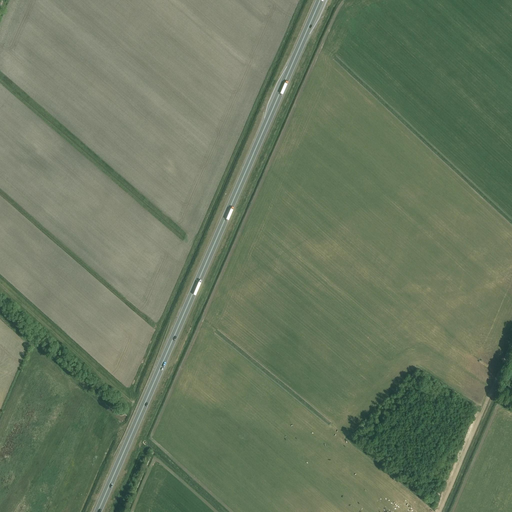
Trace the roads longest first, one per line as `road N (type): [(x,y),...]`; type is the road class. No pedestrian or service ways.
road 1 (trunk): [(97,511),(319,0)]
road 2 (track): [(0,284),(135,407)]
road 3 (track): [(440,511),(492,388)]
